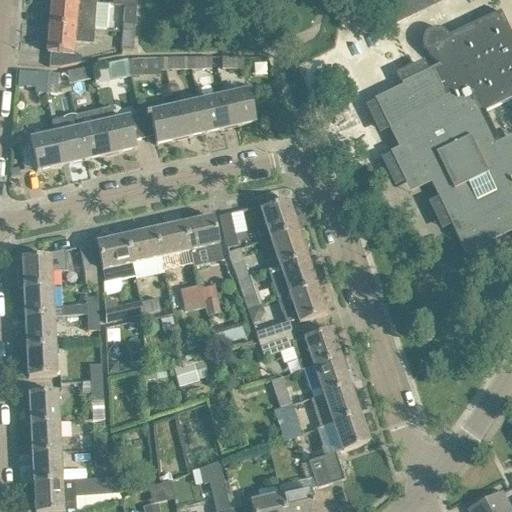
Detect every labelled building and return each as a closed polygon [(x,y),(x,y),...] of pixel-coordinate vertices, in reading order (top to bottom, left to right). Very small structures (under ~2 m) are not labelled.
[(412,0),(395,0),(382,6),(391,26),(419,13),(412,0)] [(91,4),(91,5),(51,1),(49,28),(84,30),(94,31),(96,4),(91,4)] [(136,8),(125,7),(124,26),(134,27),(136,8)] [(376,103),(369,107),(380,130),(387,126),(389,129),(396,126),(406,146),(390,154),(391,155),(393,158),(385,161),(397,185),(404,181),(405,183),(425,172),(431,184),(432,185),(438,198),(439,200),(440,202),(432,206),(444,229),(451,225),(452,227),(465,255),(468,254),(471,261),(495,249),(491,242),(494,240),(492,235),(511,225),(511,151),(502,156),(497,145),(496,143),(500,140),(487,111),(511,99),(511,36),(500,12),(449,37),(447,33),(443,30),(439,29),(435,29),(430,30),(424,35),(422,41),(423,47),(426,51),(438,63),(439,66),(429,71),(425,73),(422,66),(398,77),(402,84),(402,85),(403,87),(375,100),(376,103)] [(49,28),(47,54),(50,54),(49,68),(61,69),(81,64),(81,56),(73,56),(74,44),(93,46),(94,31),(84,30),(49,28)] [(134,33),(123,32),(121,51),(132,52),(134,33)] [(222,59),(223,70),(244,69),(243,58),(222,59)] [(192,70),(191,59),(171,60),(171,71),(192,70)] [(212,59),(191,59),(192,70),(212,70),(212,59)] [(139,60),(127,61),(130,77),(139,77),(139,71),(139,60)] [(127,61),(106,66),(109,81),(130,77),(127,61)] [(67,73),(69,84),(90,80),(88,69),(67,73)] [(46,95),(47,74),(37,73),(35,94),(46,95)] [(56,96),(58,75),(47,74),(46,95),(56,96)] [(248,92),(229,96),(223,98),(230,129),(255,123),(248,92)] [(230,129),(223,98),(199,103),(206,135),(230,129)] [(206,135),(199,103),(174,109),(180,135),(181,140),(206,135)] [(114,122),(111,109),(101,111),(111,156),(136,150),(129,119),(114,122)] [(181,140),(180,135),(174,109),(149,115),(156,146),(181,140)] [(111,156),(101,111),(77,116),(86,161),(111,156)] [(77,116),(52,122),(55,136),(62,167),(86,161),(77,116)] [(55,136),(49,137),(30,141),(37,173),(62,167),(55,136)] [(297,231),(287,202),(261,211),(270,240),(297,231)] [(226,250),(237,248),(229,216),(218,218),(226,250)] [(219,247),(213,219),(183,225),(189,253),(193,268),(209,265),(206,250),(219,247)] [(189,253),(183,225),(155,232),(161,260),(189,253)] [(306,259),(297,231),(270,240),(279,268),(299,261),(306,259)] [(161,260),(155,232),(125,238),(132,266),(161,260)] [(132,266),(125,238),(96,245),(105,285),(121,282),(134,278),(132,266)] [(90,246),(79,249),(84,272),(95,270),(90,246)] [(237,282),(249,278),(240,251),(228,254),(237,282)] [(23,273),(18,274),(19,290),(24,290),(52,288),(52,274),(66,273),(65,252),(49,255),(49,258),(22,259),(23,273)] [(299,261),(279,268),(268,272),(277,300),(316,287),(306,259),(299,261)] [(249,278),(237,282),(243,299),(254,295),(249,278)] [(277,300),(276,301),(281,315),(294,311),(299,325),(325,316),(316,287),(277,300)] [(54,310),(52,288),(24,290),(25,319),(54,318),(86,317),(98,316),(97,298),(86,299),(86,308),(54,310)] [(201,304),(218,300),(216,288),(198,292),(201,304)] [(201,304),(198,292),(181,296),(184,307),(201,304)] [(142,316),(161,312),(158,300),(140,304),(142,316)] [(107,304),(109,311),(104,312),(105,325),(142,316),(140,304),(120,309),(119,302),(107,304)] [(98,316),(86,317),(87,335),(99,334),(98,316)] [(56,348),(54,318),(25,319),(27,349),(56,348)] [(285,324),(255,334),(259,347),(294,335),(290,324),(290,322),(285,324)] [(259,347),(263,360),(293,349),(301,373),(303,372),(340,359),(330,331),(296,342),(294,335),(259,347)] [(195,338),(185,342),(188,351),(198,347),(195,338)] [(56,348),(27,349),(28,379),(57,378),(56,348)] [(340,359),(303,372),(308,386),(318,383),(323,397),(350,389),(345,373),(349,372),(344,358),(340,359)] [(193,364),(174,370),(180,389),(199,383),(193,364)] [(89,383),(102,383),(101,366),(88,366),(89,383)] [(165,370),(145,372),(147,381),(167,378),(165,370)] [(280,412),(292,408),(282,379),(270,383),(280,412)] [(103,421),(102,383),(89,383),(90,401),(91,422),(103,421)] [(323,397),(310,402),(320,430),(333,425),(333,426),(360,417),(350,389),(323,397)] [(59,424),(58,394),(29,395),(31,425),(59,424)] [(292,408),(280,412),(284,425),(296,421),(292,408)] [(333,426),(336,435),(342,454),(369,445),(360,417),(333,426)] [(104,434),(103,421),(91,422),(92,435),(93,452),(105,451),(104,434)] [(61,454),(59,424),(31,425),(32,455),(61,454)] [(93,453),(83,454),(83,469),(94,469),(95,481),(117,479),(117,467),(106,468),(105,451),(93,452),(93,453)] [(62,483),(61,454),(32,455),(34,484),(62,483)] [(344,481),(335,456),(335,454),(322,459),(330,485),(344,481)] [(322,459),(309,464),(311,471),(314,479),(317,490),(330,485),(322,459)] [(219,465),(201,472),(204,486),(209,485),(214,511),(225,511),(229,511),(222,481),(219,465)] [(34,484),(35,511),(75,511),(75,499),(92,498),(94,496),(118,495),(117,479),(95,481),(62,483),(34,484)] [(310,490),(280,497),(283,511),(314,511),(312,500),(311,493),(310,490)] [(511,511),(502,495),(471,511),(511,511)] [(283,511),(280,497),(250,504),(251,511),(283,511)] [(242,508),(239,498),(228,501),(230,511),(244,511),(243,508),(242,508)]
